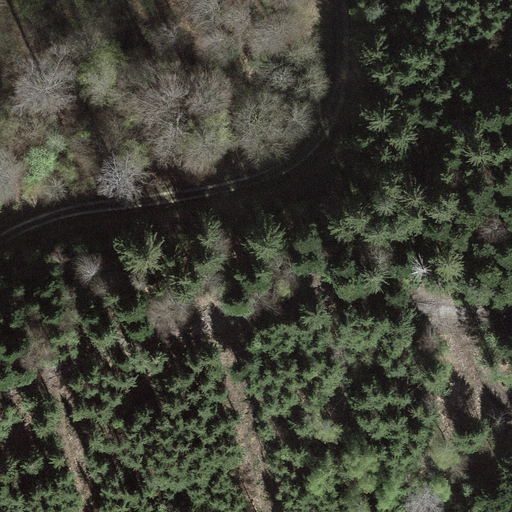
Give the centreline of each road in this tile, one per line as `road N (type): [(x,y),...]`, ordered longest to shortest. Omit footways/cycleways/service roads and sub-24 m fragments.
road 1 (track): [(511,319),(386,311),(214,354),(79,424),(0,435)]
road 2 (track): [(0,249),(90,212),(288,175),(327,128),(342,68),(340,0)]
